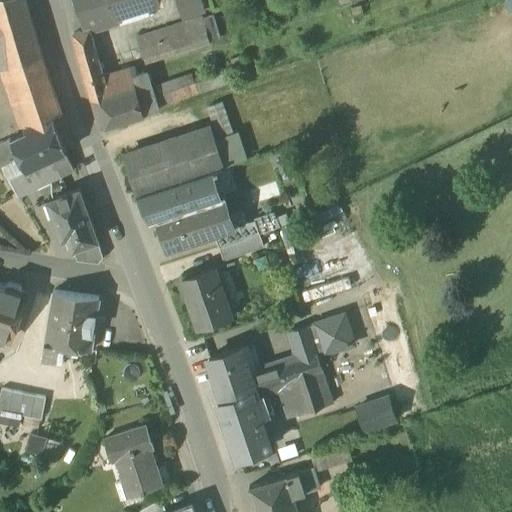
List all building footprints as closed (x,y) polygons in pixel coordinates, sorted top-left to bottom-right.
[(0,0),(0,49),(4,64),(41,54),(25,0),(0,0)] [(75,0),(87,32),(89,31),(116,21),(108,0),(75,0)] [(109,0),(115,15),(159,1),(159,0),(109,0)] [(176,0),(182,17),(206,9),(203,0),(176,0)] [(166,28),(169,39),(171,39),(187,34),(183,22),(166,28)] [(138,36),(142,48),(169,39),(166,28),(138,36)] [(74,36),(77,48),(94,48),(89,31),(87,32),(74,36)] [(175,51),(171,39),(169,39),(142,48),(144,56),(146,55),(147,59),(175,51)] [(77,48),(91,97),(108,92),(103,74),(96,48),(94,48),(77,48)] [(60,111),(41,54),(4,64),(6,71),(10,70),(28,122),(60,111)] [(135,85),(132,74),(130,67),(130,66),(103,74),(108,92),(135,85)] [(220,67),(193,77),(198,93),(226,83),(220,67)] [(193,77),(154,90),(156,95),(170,90),(174,100),(154,107),(155,109),(199,94),(198,93),(193,77)] [(155,109),(154,107),(156,95),(154,90),(152,81),(135,85),(143,113),(155,109)] [(91,97),(99,126),(143,113),(135,85),(108,92),(91,97)] [(170,90),(156,95),(154,107),(174,100),(170,90)] [(206,107),(219,142),(234,137),(221,101),(206,107)] [(20,157),(26,170),(50,158),(61,153),(65,151),(57,130),(66,127),(60,111),(28,122),(32,132),(28,134),(26,130),(10,137),(20,157)] [(124,155),(137,194),(144,191),(210,169),(224,165),(211,126),(124,155)] [(0,141),(0,167),(20,157),(10,137),(0,141)] [(61,153),(50,158),(55,169),(24,185),(27,191),(73,168),(65,151),(61,153)] [(18,174),(24,185),(55,169),(50,158),(26,170),(18,174)] [(155,210),(157,216),(219,196),(210,169),(144,191),(149,209),(155,210)] [(17,197),(27,191),(24,185),(18,174),(7,179),(17,197)] [(67,236),(71,248),(96,239),(97,239),(78,189),(47,200),(61,238),(67,236)] [(157,216),(167,248),(185,242),(183,237),(198,232),(200,237),(214,233),(234,226),(233,224),(230,225),(221,198),(224,197),(223,195),(219,196),(157,216)] [(233,224),(224,197),(221,198),(230,225),(233,224)] [(269,211),(238,222),(243,237),(260,231),(274,226),(269,211)] [(218,246),(243,237),(238,222),(233,224),(234,226),(214,233),(218,246)] [(264,244),(260,231),(243,237),(218,246),(223,258),(264,244)] [(185,242),(200,237),(198,232),(183,237),(185,242)] [(76,260),(98,262),(102,256),(96,239),(71,248),(76,260)] [(326,261),(299,269),(307,295),(346,284),(344,277),(332,281),(326,261)] [(180,279),(197,325),(229,314),(213,268),(180,279)] [(5,286),(0,284),(0,342),(5,338),(9,339),(25,293),(21,292),(20,287),(8,283),(5,286)] [(64,344),(90,349),(99,298),(54,290),(45,341),(64,344)] [(311,331),(315,345),(318,353),(354,342),(344,313),(309,324),(311,331)] [(288,331),(291,338),(311,331),(309,324),(288,331)] [(291,338),(295,352),(315,345),(311,331),(291,338)] [(42,357),(61,360),(64,344),(45,341),(42,357)] [(264,387),(296,376),(322,367),(318,353),(315,345),(295,352),(298,359),(259,370),(264,387)] [(208,357),(223,401),(251,391),(264,387),(259,370),(250,373),(241,346),(208,357)] [(296,376),(299,383),(307,409),(333,401),(322,367),(296,376)] [(251,391),(260,416),(275,411),(269,393),(281,389),(299,383),(296,376),(264,387),(251,391)] [(290,414),(307,409),(299,383),(281,389),(289,414),(290,414)] [(0,410),(38,416),(41,394),(0,387),(0,410)] [(223,411),(230,431),(233,429),(261,420),(260,416),(251,391),(223,401),(225,407),(223,411)] [(357,405),(365,428),(395,417),(387,395),(357,405)] [(233,429),(242,454),(269,444),(261,420),(233,429)] [(119,455),(132,494),(145,490),(144,488),(165,481),(159,464),(152,466),(146,447),(154,444),(147,424),(104,438),(111,458),(119,455)] [(238,455),(242,454),(233,429),(230,431),(238,455)] [(57,455),(61,438),(30,430),(25,448),(57,455)] [(309,468),(310,470),(351,456),(346,439),(300,454),(305,470),(309,468)] [(305,470),(297,472),(303,491),(315,487),(310,470),(309,468),(305,470)] [(290,495),(303,491),(297,472),(285,476),(290,495)] [(295,511),(290,495),(285,476),(284,475),(249,486),(256,511),(295,511)] [(364,499),(367,511),(387,505),(383,493),(364,499)] [(165,511),(166,511),(159,499),(135,511),(165,511)] [(195,511),(192,502),(166,511),(175,511),(187,506),(190,511),(195,511)]
